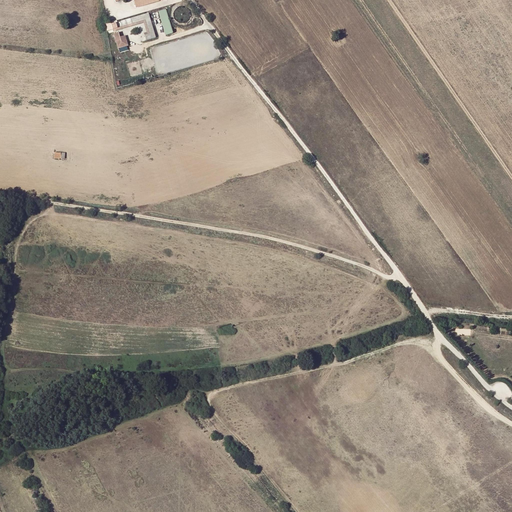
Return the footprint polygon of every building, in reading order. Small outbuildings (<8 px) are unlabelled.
[(159,4),(158,1),(136,7),(137,9),(159,4)] [(159,11),(166,35),(174,33),(167,9),(159,11)] [(155,18),(117,29),(117,32),(143,24),(146,32),(143,33),(143,36),(147,35),(148,35),(149,34),(148,32),(146,25),(147,23),(155,21),(160,37),(163,36),(156,12),(153,13),(155,18)] [(115,24),(117,29),(155,18),(153,13),(115,24)] [(147,35),(143,36),(145,41),(160,37),(155,21),(147,23),(146,25),(148,32),(149,34),(148,35),(147,35)] [(127,35),(122,37),(120,32),(115,33),(119,49),(129,46),(127,35)]
